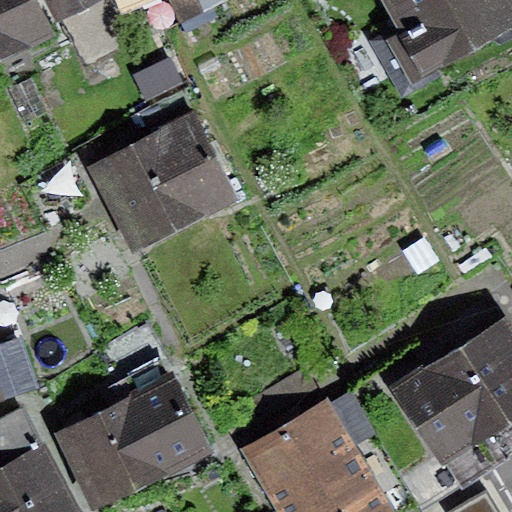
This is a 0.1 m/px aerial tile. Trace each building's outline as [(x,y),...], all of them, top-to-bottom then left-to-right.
[(0,0),(0,64),(58,37),(38,0),(0,0)] [(101,0),(44,0),(58,27),(103,2),(101,0)] [(205,12),(199,0),(172,0),(169,2),(179,25),(205,12)] [(199,0),(205,12),(231,0),(199,0)] [(511,1),(511,0),(380,0),(399,36),(376,49),(402,99),(439,79),(435,73),(492,43),(502,49),(511,44),(511,1)] [(171,59),(133,76),(146,103),(184,86),(171,59)] [(193,117),(98,165),(138,245),(233,197),(193,117)] [(511,323),(510,321),(393,393),(441,470),(511,426),(511,323)] [(305,368),(249,401),(265,427),(320,394),(305,368)] [(174,376),(130,398),(169,477),(212,456),(174,376)] [(376,436),(352,393),(330,405),(355,448),(376,436)] [(130,398),(54,436),(91,511),(97,511),(169,477),(130,398)] [(328,402),(242,452),(276,511),(392,511),(355,448),(330,405),(328,402)] [(81,511),(24,406),(0,419),(0,511),(81,511)]
